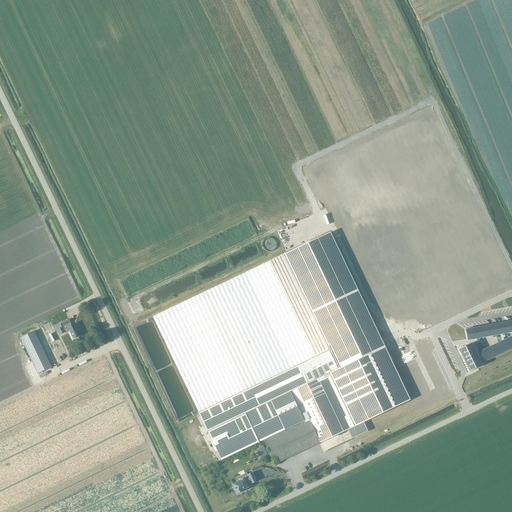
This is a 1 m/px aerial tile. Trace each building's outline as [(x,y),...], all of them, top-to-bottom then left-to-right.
[(199,412),(198,412),(221,460),(259,443),(264,441),(275,464),(343,432),(348,430),(352,438),(368,431),(364,422),(411,400),(383,341),(375,323),(331,232),(283,255),(305,300),(313,316),(329,350),(326,351),(323,353),(320,354),(317,356),(314,357),(257,385),(245,391),(199,412)] [(283,255),(269,262),(290,307),(295,316),(314,357),(317,356),(320,354),(323,353),(326,351),(329,350),(313,316),(305,300),(283,255)] [(211,289),(153,317),(199,412),(245,391),(257,385),(314,357),(295,316),(290,307),(269,262),(211,289)] [(61,363),(64,369),(73,365),(70,358),(73,357),(71,352),(67,354),(50,317),(17,331),(20,338),(34,331),(52,367),(61,363)] [(67,327),(72,336),(73,339),(80,335),(75,323),(71,325),(70,322),(69,319),(62,323),(63,326),(66,324),(68,327),(67,327)] [(511,331),(511,322),(466,332),(468,341),(511,331)] [(38,374),(52,367),(34,331),(20,338),(38,374)] [(471,372),(479,368),(477,363),(478,362),(479,364),(511,348),(511,338),(475,356),(470,344),(460,349),(471,372)] [(398,346),(393,349),(416,398),(422,395),(411,373),(408,374),(406,370),(409,368),(398,346)] [(27,362),(21,364),(29,380),(34,378),(27,362)] [(273,476),(269,465),(254,471),(258,480),(267,476),(268,478),(273,476)] [(233,485),(232,485),(233,488),(234,488),(235,489),(238,494),(243,491),(243,490),(250,487),(248,484),(251,483),(251,484),(257,481),(257,480),(257,481),(256,478),(255,478),(254,476),(255,475),(254,475),(253,473),(253,472),(244,476),(245,478),(233,484),(233,485)]
